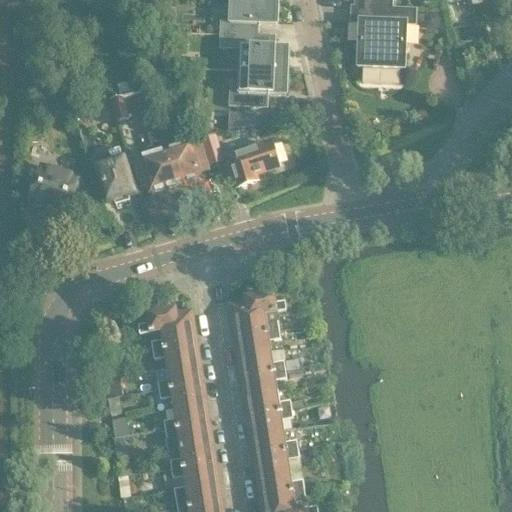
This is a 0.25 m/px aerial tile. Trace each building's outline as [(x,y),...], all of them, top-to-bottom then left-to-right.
[(359,0),(359,9),(384,10),(392,11),(392,0),(359,0)] [(279,5),(230,3),(230,24),(221,24),(221,37),(254,39),(254,37),(254,28),(277,28),(277,22),(278,14),(278,10),(279,5)] [(384,10),(359,9),(352,9),(351,25),(359,25),(357,70),(364,70),(381,72),(384,10)] [(416,12),(392,11),(384,10),(381,72),(391,72),(398,72),(405,72),(407,27),(416,27),(416,12)] [(266,38),(254,37),(254,39),(221,37),(220,51),(240,51),(240,73),(288,75),(288,67),(288,62),(288,58),(288,51),(265,50),(266,38)] [(288,75),(240,73),(239,95),(230,94),(230,109),(263,110),(263,98),(286,99),(286,92),(287,85),(288,79),(288,75)] [(121,98),(144,92),(141,81),(118,87),(121,98)] [(118,124),(128,120),(122,98),(111,101),(118,124)] [(250,118),(242,118),(234,118),(233,131),(242,132),(242,130),(250,130),(250,118)] [(169,131),(159,134),(174,186),(185,183),(189,184),(195,182),(198,179),(200,178),(187,138),(173,143),(169,131)] [(165,189),(174,186),(159,134),(149,137),(153,149),(138,153),(150,194),(152,193),(157,194),(162,192),(165,189)] [(215,137),(203,141),(211,165),(224,162),(215,137)] [(238,148),(227,151),(229,160),(238,190),(257,184),(254,177),(279,169),(272,146),(241,156),(238,148)] [(139,197),(126,157),(122,158),(120,150),(109,154),(97,157),(95,161),(97,166),(93,167),(105,208),(139,197)] [(35,190),(23,186),(17,206),(29,210),(30,205),(45,209),(43,214),(50,217),(52,212),(67,216),(75,192),(78,190),(80,184),(77,178),(70,176),(67,177),(41,169),(35,190)] [(285,313),(284,305),(274,306),(272,297),(245,301),(246,306),(231,309),(233,322),(277,314),(285,313)] [(149,325),(139,326),(140,335),(161,332),(193,327),(191,314),(179,316),(179,310),(148,315),(149,325)] [(278,334),(277,326),(279,326),(277,314),(233,322),(236,340),(278,334)] [(196,347),(193,327),(161,332),(162,343),(152,344),(152,346),(144,347),(145,355),(154,353),(196,347)] [(271,355),(269,344),(291,341),(290,332),(278,334),(236,340),(239,360),(271,355)] [(196,347),(154,353),(155,361),(165,360),(167,371),(199,366),(196,347)] [(285,374),(283,365),(273,367),(271,355),(239,360),(242,380),(285,374)] [(103,364),(106,381),(112,380),(109,363),(103,364)] [(300,371),(298,363),(286,365),(287,373),(300,371)] [(202,386),(199,366),(167,371),(169,382),(158,384),(160,393),(202,386)] [(301,380),(300,372),(300,371),(287,373),(289,382),(301,380)] [(277,395),(275,384),(286,382),(285,374),(242,380),(245,400),(277,395)] [(107,382),(110,401),(117,400),(114,380),(107,382)] [(205,405),(202,386),(160,393),(161,401),(171,399),(173,410),(205,405)] [(291,414),(289,406),(289,404),(279,406),(277,395),(245,400),(248,420),(291,414)] [(116,400),(108,402),(111,418),(119,416),(116,400)] [(311,400),(293,404),(295,413),(313,410),(311,400)] [(205,405),(173,410),(175,422),(165,424),(166,432),(208,426),(205,405)] [(283,435),(282,423),(292,421),(291,414),(248,420),(252,440),(283,435)] [(122,422),(112,424),(115,440),(125,438),(122,422)] [(212,446),(208,426),(166,432),(169,452),(179,451),(212,446)] [(297,452),(296,444),(285,446),(283,435),(252,440),(255,460),(297,452)] [(122,444),(115,446),(117,460),(118,459),(124,459),(122,444)] [(215,465),(212,446),(179,451),(181,462),(171,463),(172,471),(215,465)] [(300,461),(298,461),(297,452),(255,460),(258,479),(302,472),(300,461)] [(124,459),(118,459),(121,479),(127,478),(124,459)] [(218,485),(215,465),(172,471),(174,480),(184,479),(186,490),(218,485)] [(320,490),(318,481),(304,483),(302,472),(258,479),(261,499),(303,492),(320,490)] [(127,478),(121,479),(119,479),(122,500),(130,499),(127,478)] [(221,505),(218,485),(186,490),(175,492),(177,503),(178,511),(221,505)] [(306,511),(304,501),(303,492),(261,499),(262,511),(306,511)]
